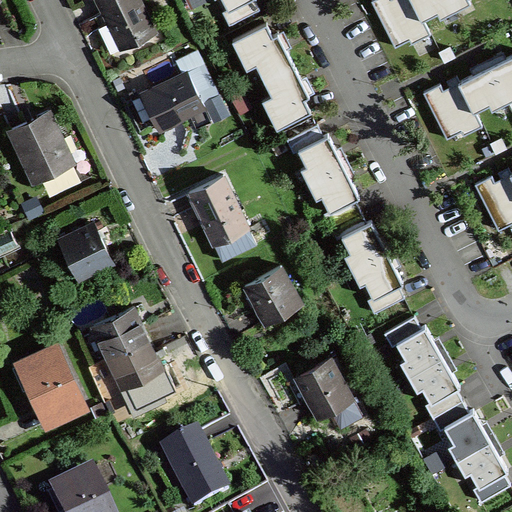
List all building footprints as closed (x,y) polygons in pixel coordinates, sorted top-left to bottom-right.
[(116,29),(124,45),(155,30),(140,0),(98,0),(109,21),(112,20),(116,29)] [(224,0),(229,8),(224,10),(231,23),(261,7),(256,0),(224,0)] [(370,0),(394,44),(410,35),(413,41),(429,33),(421,17),(411,0),(370,0)] [(411,0),(421,17),(437,9),(440,15),(456,7),(452,0),(411,0)] [(256,63),(263,77),(294,62),(286,47),(278,31),(273,33),(267,21),(232,38),(247,68),(256,63)] [(283,28),(278,31),(286,47),(291,45),(287,37),(283,28)] [(498,53),(494,54),(498,63),(507,59),(503,50),(498,53)] [(494,54),(485,59),(506,102),(511,99),(511,56),(507,59),(498,63),(494,54)] [(474,73),(457,82),(471,109),(484,103),(488,111),(506,102),(485,59),(478,62),(481,69),(474,73)] [(294,62),(263,77),(271,92),(262,96),(278,127),(311,110),(304,96),(309,93),(301,77),(294,62)] [(470,66),(474,73),(481,69),(478,62),(474,64),(470,66)] [(188,70),(143,92),(151,108),(160,127),(185,114),(183,110),(203,100),(188,70)] [(306,75),(301,77),(309,93),(314,91),(309,82),(306,75)] [(445,79),(449,86),(454,83),(451,76),(448,78),(445,79)] [(440,82),(422,92),(445,135),(460,128),(463,134),(480,126),(471,109),(457,82),(454,83),(449,86),(443,88),(440,82)] [(31,117),(10,127),(35,180),(74,161),(49,108),(31,117)] [(318,121),(285,136),(292,151),(298,149),(305,163),(301,165),(307,179),(343,161),(336,147),(328,132),(324,134),(318,121)] [(341,145),(336,147),(343,161),(352,180),(357,178),(352,168),(344,151),(341,145)] [(343,161),(307,179),(315,195),(322,192),(330,208),(324,211),(331,224),(360,209),(355,198),(360,195),(352,180),(343,161)] [(497,171),(501,178),(502,177),(509,174),(505,167),(501,169),(497,171)] [(224,173),(190,189),(202,216),(205,215),(209,223),(217,241),(249,226),(224,173)] [(489,175),(475,183),(497,228),(509,223),(510,227),(511,225),(511,180),(509,174),(502,177),(501,178),(492,182),(489,175)] [(345,252),(351,264),(386,247),(379,233),(371,217),(366,219),(360,209),(331,224),(336,233),(342,233),(350,249),(345,252)] [(95,220),(61,236),(80,275),(114,259),(105,240),(95,220)] [(0,254),(19,246),(9,225),(0,229),(0,254)] [(256,242),(249,226),(217,241),(225,257),(256,242)] [(384,231),(379,233),(386,247),(395,266),(400,263),(397,257),(387,236),(384,231)] [(386,247),(351,264),(358,282),(365,279),(374,296),(369,298),(375,310),(404,296),(398,284),(403,281),(395,266),(386,247)] [(281,264),(245,284),(257,305),(267,322),(302,302),(281,264)] [(138,324),(128,307),(91,329),(126,388),(163,366),(155,351),(138,324)] [(414,314),(383,331),(391,346),(398,342),(406,358),(413,369),(442,353),(434,338),(426,323),(421,325),(414,314)] [(438,335),(434,338),(442,353),(452,370),(457,367),(453,360),(441,340),(438,335)] [(34,393),(47,420),(85,402),(57,342),(19,360),(34,393)] [(442,353),(413,369),(422,385),(430,399),(426,402),(432,414),(463,396),(458,387),(461,385),(452,370),(442,353)] [(353,395),(331,355),(301,372),(311,391),(307,394),(313,404),(319,414),(332,407),(353,395)] [(417,388),(422,385),(413,369),(406,358),(401,361),(417,388)] [(363,412),(353,395),(332,407),(341,424),(363,412)] [(463,396),(432,414),(441,429),(447,425),(457,442),(462,453),(491,437),(482,421),(474,405),(470,407),(463,396)] [(487,419),(482,421),(491,437),(500,453),(504,451),(501,444),(489,423),(487,419)] [(197,428),(164,445),(195,505),(229,488),(213,458),(197,428)] [(491,437),(462,453),(471,469),(478,483),(473,486),(481,500),(511,483),(504,470),(509,468),(500,453),(491,437)] [(465,472),(471,469),(462,453),(457,442),(451,445),(465,472)] [(65,511),(113,511),(93,470),(54,488),(65,511)]
